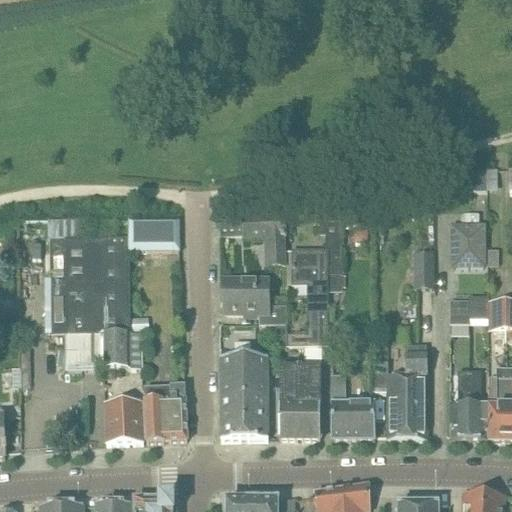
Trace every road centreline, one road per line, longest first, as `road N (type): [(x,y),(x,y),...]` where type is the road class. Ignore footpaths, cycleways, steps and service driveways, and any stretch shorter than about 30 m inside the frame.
road 1 (secondary): [(200,477),(511,476)]
road 2 (residential): [(200,477),(197,195)]
road 3 (secondary): [(0,490),(200,477)]
